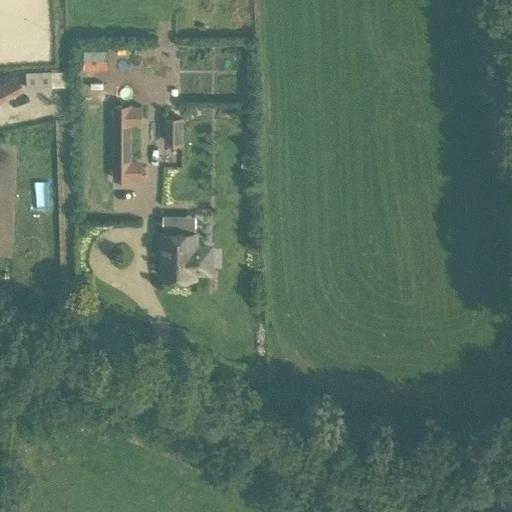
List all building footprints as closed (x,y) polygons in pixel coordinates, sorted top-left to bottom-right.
[(24,73),(25,91),(50,90),(50,88),(49,72),(24,73)] [(14,75),(0,83),(0,102),(22,90),(14,75)] [(115,105),(114,178),(142,178),(142,165),(127,165),(128,118),(143,118),(143,105),(115,105)] [(172,118),(171,143),(184,143),(185,118),(172,118)] [(160,237),(159,254),(164,254),(163,277),(194,277),(194,274),(212,274),(213,242),(194,241),(195,233),(164,233),(164,237),(160,237)]
